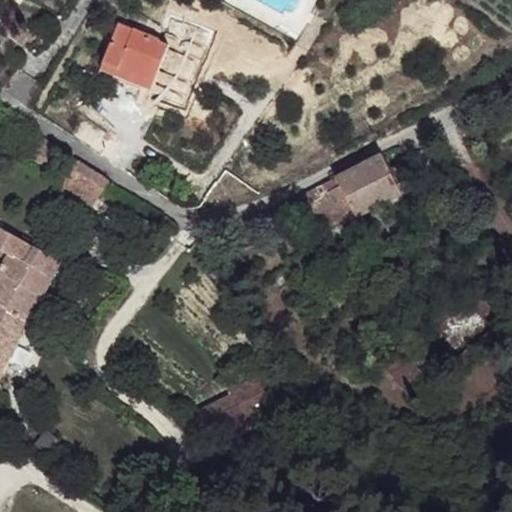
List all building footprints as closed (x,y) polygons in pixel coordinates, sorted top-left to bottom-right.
[(174,6),(160,39),(169,41),(168,44),(203,58),(216,24),(174,6)] [(118,22),(110,41),(158,70),(160,66),(168,44),(169,41),(160,39),(118,22)] [(110,41),(103,62),(154,82),(158,70),(110,41)] [(168,44),(160,66),(196,78),(203,58),(168,44)] [(103,62),(99,71),(149,91),(154,82),(103,62)] [(42,135),(33,149),(56,165),(65,152),(42,135)] [(379,152),(260,217),(269,235),(314,212),(311,205),(327,197),(343,225),(418,184),(404,158),(388,168),(379,152)] [(78,161),(69,175),(100,197),(109,183),(78,161)] [(327,197),(311,205),(314,212),(324,234),(343,225),(327,197)] [(260,217),(236,228),(244,250),(273,242),(269,235),(260,217)] [(0,311),(24,324),(50,278),(25,263),(12,254),(22,240),(0,225),(0,267),(2,269),(0,271),(0,311)] [(22,240),(12,254),(25,263),(35,248),(22,240)] [(35,248),(25,263),(50,278),(58,263),(35,248)] [(0,368),(24,324),(0,311),(0,368)] [(408,341),(403,345),(430,376),(437,371),(408,341)] [(426,381),(430,376),(403,345),(399,348),(416,366),(414,368),(426,381)] [(255,358),(224,372),(228,383),(239,411),(270,398),(255,358)] [(228,383),(182,402),(199,427),(239,411),(228,383)]
